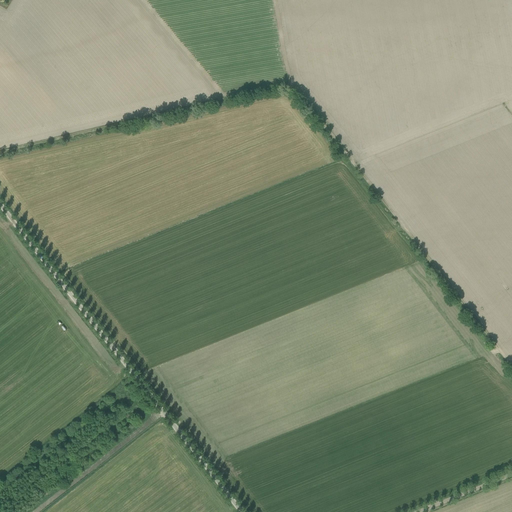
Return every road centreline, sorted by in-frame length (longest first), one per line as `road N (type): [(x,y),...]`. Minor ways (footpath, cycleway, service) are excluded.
road 1 (track): [(511,368),(286,87),(0,152)]
road 2 (unclassified): [(239,511),(0,203)]
